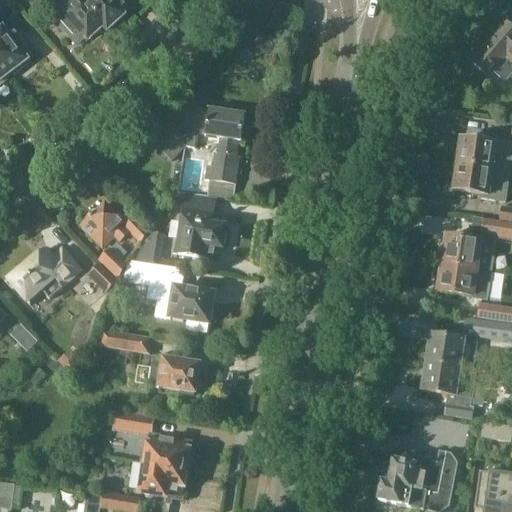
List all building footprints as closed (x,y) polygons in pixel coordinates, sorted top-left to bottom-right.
[(78,46),(101,25),(78,0),(58,0),(57,1),(46,11),(78,46)] [(78,0),(101,25),(105,29),(107,28),(112,28),(118,22),(118,17),(121,15),(114,7),(119,2),(116,0),(78,0)] [(0,65),(9,77),(22,66),(20,64),(30,56),(23,48),(25,47),(14,32),(12,34),(6,25),(8,24),(0,13),(0,65)] [(511,25),(507,21),(495,35),(496,36),(473,64),(489,78),(506,58),(511,63),(511,25)] [(0,83),(9,77),(0,65),(0,83)] [(194,71),(185,80),(195,90),(204,80),(194,71)] [(210,111),(209,111),(199,110),(194,116),(191,134),(188,133),(185,137),(187,140),(186,149),(196,150),(198,136),(206,137),(221,140),(219,155),(216,155),(214,168),(207,167),(205,181),(236,186),(240,159),(237,158),(239,142),(241,143),(245,116),(210,111)] [(171,126),(162,135),(180,153),(185,148),(186,141),(171,126)] [(180,153),(162,135),(153,145),(171,163),(180,153)] [(462,140),(458,166),(511,173),(511,163),(511,143),(490,140),(490,144),(462,140)] [(508,192),(511,173),(458,166),(454,191),(482,195),(481,199),(506,203),(508,194),(509,192),(508,192)] [(143,245),(152,235),(125,208),(116,217),(105,207),(83,229),(105,249),(115,238),(121,244),(131,234),(143,245)] [(511,209),(501,208),(499,224),(511,225),(511,209)] [(226,244),(228,235),(225,231),(225,229),(218,228),(219,217),(215,216),(185,211),(179,251),(174,251),(174,255),(211,260),(213,247),(222,249),(222,247),(226,244)] [(511,241),(511,227),(492,225),(490,239),(511,241)] [(444,262),(444,264),(479,270),(492,272),(496,244),(448,237),(446,249),(443,248),(441,262),(444,262)] [(63,290),(83,272),(62,247),(51,257),(48,252),(24,273),(21,269),(8,280),(30,305),(43,294),(50,302),(63,290)] [(111,250),(100,261),(118,279),(129,267),(111,250)] [(126,283),(149,287),(152,266),(132,264),(127,274),(126,283)] [(492,272),(479,270),(444,264),(440,292),(488,300),(492,272)] [(100,266),(88,278),(105,294),(117,282),(100,266)] [(153,266),(152,266),(151,276),(147,301),(157,303),(155,320),(171,322),(171,319),(189,321),(187,330),(208,334),(214,295),(179,289),(182,270),(161,267),(153,266)] [(511,310),(479,305),(477,320),(511,325),(511,310)] [(0,327),(9,319),(0,309),(0,327)] [(511,326),(466,320),(463,337),(511,344),(511,326)] [(100,347),(149,355),(151,340),(103,332),(100,347)] [(432,337),(427,364),(461,370),(465,342),(432,337)] [(71,351),(59,364),(68,373),(81,361),(71,351)] [(198,379),(200,366),(153,359),(149,387),(195,394),(196,391),(199,391),(202,388),(203,384),(201,381),(198,379)] [(423,393),(447,397),(446,406),(455,407),(456,406),(471,408),(472,401),(473,401),(477,372),(461,370),(427,364),(423,393)] [(146,408),(134,406),(132,416),(145,418),(146,408)] [(475,409),(471,408),(456,406),(455,407),(454,418),(474,421),(475,409)] [(155,419),(145,418),(132,416),(117,413),(115,426),(153,432),(155,419)] [(511,444),(511,437),(511,434),(511,428),(483,424),(481,440),(511,444)] [(151,438),(146,463),(162,466),(162,470),(187,474),(192,445),(151,438)] [(379,502),(424,510),(424,508),(429,509),(428,511),(431,511),(443,511),(450,508),(458,465),(452,455),(440,453),(437,464),(433,463),(433,461),(415,457),(415,454),(396,451),(390,485),(383,484),(379,502)] [(162,466),(146,463),(142,494),(154,496),(153,502),(171,505),(173,492),(184,494),(187,474),(162,470),(162,466)] [(501,511),(507,478),(481,475),(476,511),(479,511),(501,511)] [(511,511),(511,479),(507,478),(501,511),(511,511)] [(0,511),(6,511),(11,511),(12,507),(15,489),(15,488),(15,487),(0,485),(0,511)] [(15,489),(12,507),(19,508),(21,489),(15,488),(15,489)] [(121,511),(139,511),(141,500),(105,495),(102,509),(121,511)] [(99,511),(101,500),(88,498),(86,509),(99,511)]
